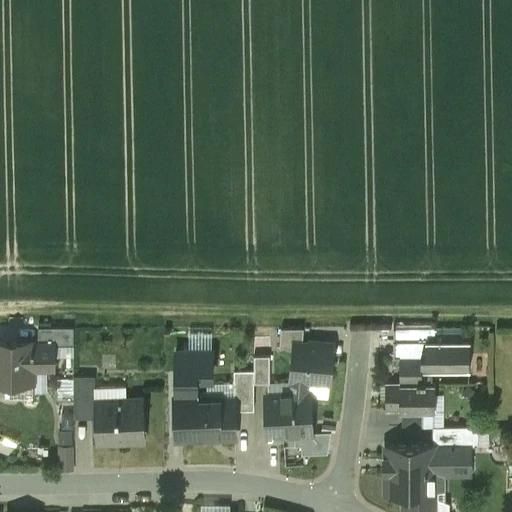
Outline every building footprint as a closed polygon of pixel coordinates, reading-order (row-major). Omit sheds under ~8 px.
[(74,326),(38,326),(38,343),(53,344),(54,345),(74,345),(74,326)] [(304,326),(281,326),(279,346),(294,348),(294,342),(302,342),(304,326)] [(435,327),(394,327),(394,341),(399,341),(399,339),(435,339),(435,327)] [(270,336),(254,336),(254,354),(270,354),(270,336)] [(435,339),(399,339),(399,341),(394,341),(394,355),(400,355),(400,380),(386,380),(386,409),(400,409),(400,410),(423,410),(435,410),(435,394),(435,382),(432,382),(432,369),(469,369),(469,339),(435,339)] [(32,340),(0,340),(0,381),(12,381),(12,377),(32,377),(32,367),(53,367),(54,345),(53,344),(38,343),(32,343),(32,340)] [(302,342),(294,342),(294,348),(291,378),(308,379),(329,381),(332,343),(310,341),(310,343),(302,342)] [(235,398),(196,399),(196,377),(212,377),(212,350),(176,350),(176,394),(175,394),(176,430),(187,430),(187,438),(236,436),(235,398)] [(270,354),(254,354),(254,369),(254,382),(268,382),(270,382),(270,354)] [(254,369),(239,369),(240,408),(254,408),(254,382),(254,369)] [(88,374),(74,374),(74,413),(88,413),(88,374)] [(308,379),(291,378),(270,382),(268,382),(268,393),(266,393),(268,434),(312,432),(310,391),(307,391),(308,379)] [(443,394),(435,394),(435,410),(423,410),(423,427),(433,427),(443,427),(443,394)] [(143,397),(95,399),(97,440),(145,438),(143,397)] [(443,427),(433,427),(433,444),(433,446),(457,446),(470,446),(478,446),(478,427),(443,427)] [(433,444),(385,444),(385,457),(384,457),(383,471),(385,471),(385,494),(387,494),(387,493),(403,494),(403,508),(435,508),(435,497),(435,490),(435,474),(444,474),(457,474),(457,446),(433,446),(433,444)] [(471,474),(470,446),(457,446),(457,474),(471,474)] [(444,490),(444,474),(435,474),(435,490),(444,490)] [(449,511),(449,503),(435,497),(435,508),(434,511),(449,511)]
